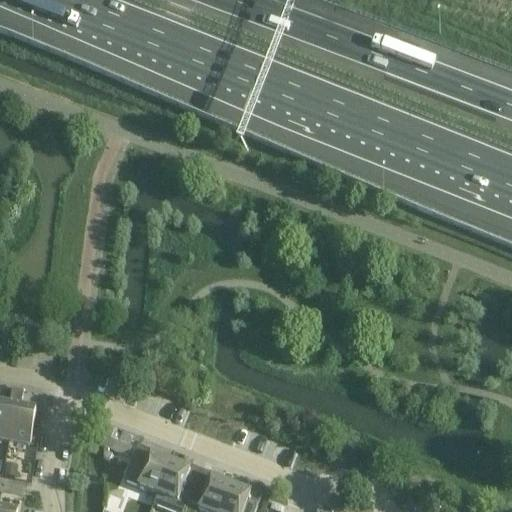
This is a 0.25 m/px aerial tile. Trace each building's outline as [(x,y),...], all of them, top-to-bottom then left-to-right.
[(12,392),(11,400),(22,402),(23,394),(12,392)] [(9,409),(0,407),(0,441),(9,444),(15,410),(20,411),(22,402),(11,400),(9,409)] [(36,413),(20,411),(15,410),(9,444),(30,447),(36,413)] [(110,432),(104,449),(105,449),(128,458),(131,450),(114,444),(117,435),(110,432)] [(138,490),(157,497),(170,465),(140,454),(129,481),(139,485),(138,490)] [(157,497),(153,508),(161,511),(186,511),(190,505),(189,505),(200,477),(170,465),(157,497)] [(200,477),(189,505),(190,505),(200,509),(198,511),(221,511),(230,489),(200,477)] [(250,497),(230,489),(221,511),(256,511),(257,510),(247,506),(250,497)]
